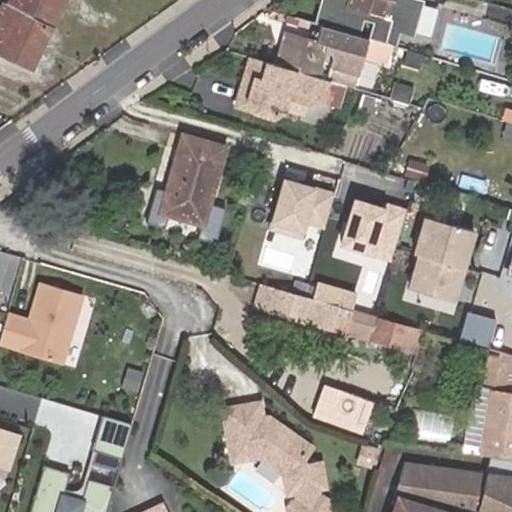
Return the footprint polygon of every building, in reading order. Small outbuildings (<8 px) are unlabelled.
[(0,7),(0,52),(31,67),(63,0),(9,0),(7,4),(3,2),(0,7)] [(415,32),(422,1),(417,0),(348,0),(348,2),(342,0),(323,0),(316,25),(321,26),(370,40),(394,47),(400,49),(405,29),(415,32)] [(364,59),(370,41),(321,27),(319,34),(317,41),(310,39),(286,33),(276,64),(313,76),(318,77),(325,79),(356,89),(364,59)] [(313,32),(310,39),(317,41),(319,34),(313,32)] [(392,47),(370,41),(364,59),(388,66),(394,47),(392,47)] [(254,58),(246,56),(237,90),(248,93),(246,101),(252,110),(267,113),(276,110),(281,90),(320,100),(325,79),(318,77),(313,76),(276,64),(254,58)] [(409,105),(416,88),(397,80),(390,97),(409,105)] [(376,115),(384,98),(364,89),(357,106),(376,115)] [(248,93),(237,90),(234,104),(252,110),(246,101),(248,93)] [(423,104),(402,144),(412,150),(432,110),(423,104)] [(511,124),(511,111),(505,109),(502,122),(511,124)] [(172,195),(167,213),(201,223),(223,147),(182,135),(165,193),(172,195)] [(416,180),(424,182),(428,166),(408,161),(403,176),(416,180)] [(334,191),(281,177),(267,229),(302,238),(307,220),(325,225),(334,191)] [(160,211),(167,213),(172,195),(165,193),(160,211)] [(404,209),(348,194),(334,243),(391,258),(404,209)] [(474,229),(422,214),(402,284),(454,299),(474,229)] [(66,362),(86,294),(43,281),(33,319),(0,310),(0,338),(24,346),(23,350),(66,362)] [(344,331),(351,308),(308,295),(258,281),(252,305),(344,331)] [(308,295),(351,308),(355,293),(312,281),(308,295)] [(375,315),(374,314),(351,308),(344,331),(369,338),(375,315)] [(410,325),(403,347),(418,352),(425,329),(410,325)] [(502,393),(511,394),(511,354),(499,351),(489,348),(486,366),(505,369),(502,393)] [(465,382),(470,364),(458,362),(456,379),(465,382)] [(479,453),(511,457),(511,394),(502,393),(505,369),(486,366),(482,389),(487,390),(479,453)] [(332,423),(343,391),(328,386),(317,418),(332,423)] [(332,423),(361,433),(372,401),(343,391),(332,423)] [(220,407),(224,429),(259,424),(260,430),(264,430),(268,427),(268,417),(259,418),(256,401),(220,407)] [(259,424),(224,429),(227,448),(247,445),(258,454),(280,472),(284,490),(292,489),(293,497),(286,499),(284,504),(285,511),(326,511),(322,494),(317,492),(312,493),(310,485),(318,482),(311,457),(302,460),(299,456),(308,445),(276,421),(268,417),(268,427),(264,430),(260,430),(259,424)] [(19,436),(1,431),(0,434),(0,463),(10,467),(19,436)] [(363,442),(357,463),(376,469),(382,448),(363,442)] [(247,445),(227,448),(229,459),(258,454),(247,445)] [(403,460),(392,496),(446,511),(482,511),(491,497),(498,500),(511,506),(511,457),(490,455),(487,472),(403,460)] [(387,511),(511,511),(511,506),(498,500),(491,497),(482,511),(446,511),(392,496),(387,511)] [(162,511),(158,503),(140,511),(162,511)]
